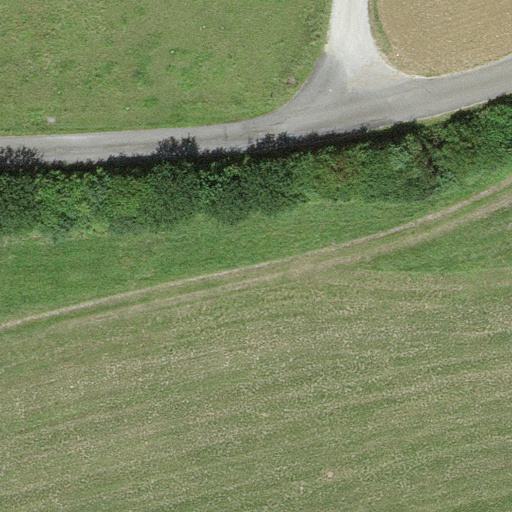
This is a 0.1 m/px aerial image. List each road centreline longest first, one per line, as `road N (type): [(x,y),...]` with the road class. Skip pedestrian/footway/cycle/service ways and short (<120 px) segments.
road 1 (track): [(0,347),(391,238),(511,183)]
road 2 (track): [(511,71),(355,115),(167,145),(0,152)]
